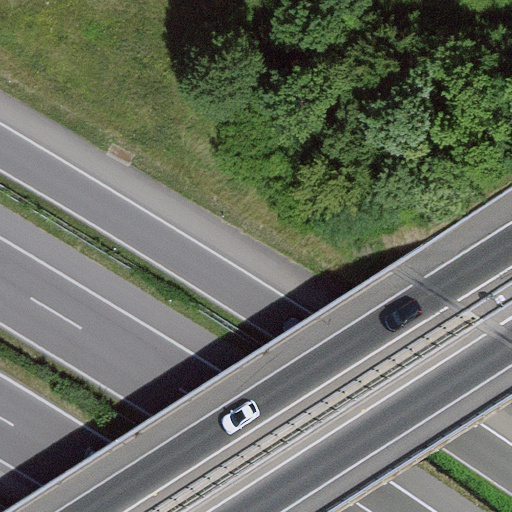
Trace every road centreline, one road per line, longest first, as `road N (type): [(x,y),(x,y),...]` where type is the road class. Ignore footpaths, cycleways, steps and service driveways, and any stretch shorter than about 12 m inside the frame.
road 1 (motorway): [(511,465),(0,144)]
road 2 (motorway): [(511,242),(90,511)]
road 3 (motorway): [(371,511),(0,278)]
road 4 (motorway): [(249,511),(511,343)]
road 5 (motorway): [(0,415),(158,511)]
